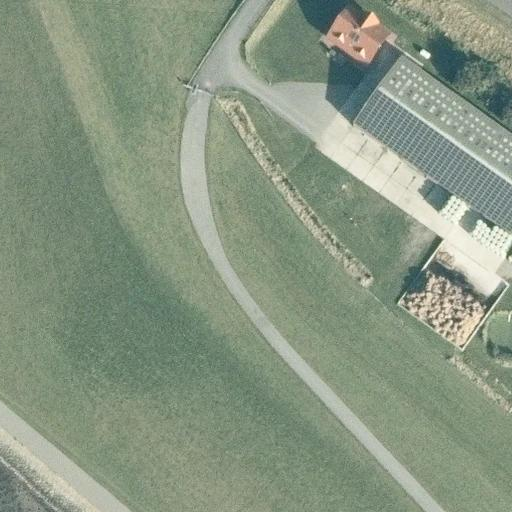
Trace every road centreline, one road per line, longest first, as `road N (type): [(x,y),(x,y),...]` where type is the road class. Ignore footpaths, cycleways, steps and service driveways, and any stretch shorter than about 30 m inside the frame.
road 1 (track): [(268,0),(207,86),(200,111),(197,160),(214,248),(242,302),(429,511)]
road 2 (track): [(112,511),(0,417)]
